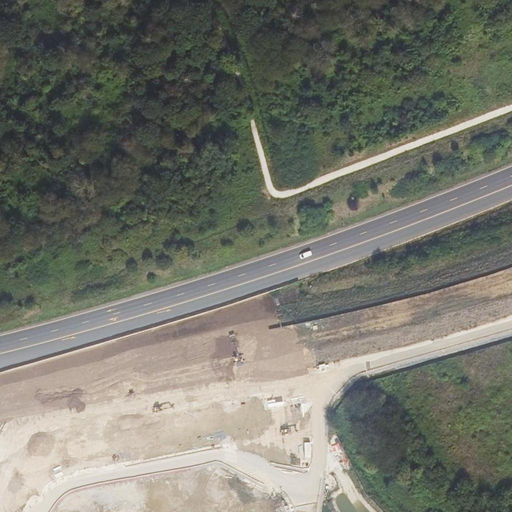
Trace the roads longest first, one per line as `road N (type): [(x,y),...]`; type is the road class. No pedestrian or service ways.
road 1 (motorway): [(0,361),(322,263),(511,190)]
road 2 (motorway): [(511,174),(312,248),(0,344)]
